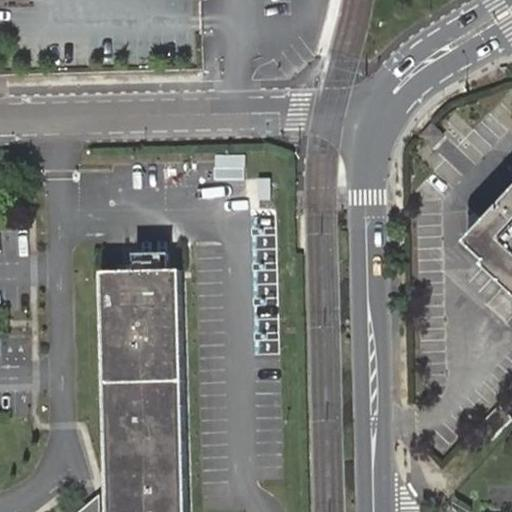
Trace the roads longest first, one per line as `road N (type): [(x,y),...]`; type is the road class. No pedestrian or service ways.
road 1 (tertiary): [(373,511),(364,197),(374,126)]
road 2 (tertiary): [(504,0),(392,73),(374,126)]
road 3 (tertiary): [(374,126),(444,69),(511,29)]
